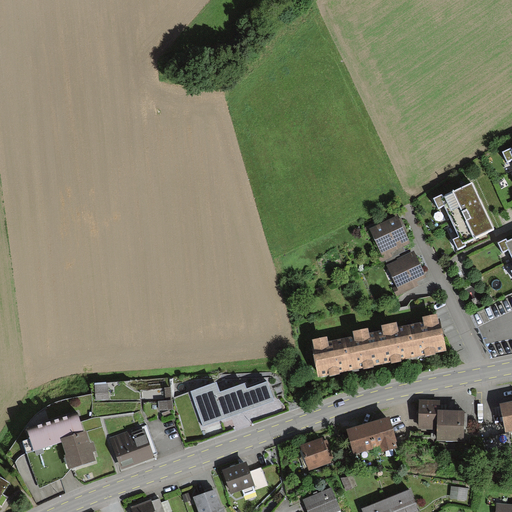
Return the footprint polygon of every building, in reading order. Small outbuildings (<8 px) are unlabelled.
[(511,149),(501,155),(511,175),(511,149)] [(433,199),(457,246),(492,229),(467,181),(433,199)] [(409,239),(395,210),(364,225),(380,259),(392,253),(390,249),(409,239)] [(511,236),(496,244),(511,275),(511,236)] [(413,249),(386,262),(400,292),(419,282),(416,277),(424,273),(413,249)] [(380,330),(386,363),(391,362),(392,363),(402,361),(401,360),(425,354),(426,356),(436,354),(436,352),(446,350),(440,318),(439,318),(438,313),(422,316),(423,321),(398,326),(397,321),(381,324),(382,330),(380,330)] [(373,365),(386,363),(380,330),(369,333),(368,328),(352,331),(353,336),(328,341),(327,337),(313,340),(314,344),(312,345),(318,376),(329,374),(330,376),(340,374),(340,372),(363,367),(364,369),(373,367),(373,365)] [(144,400),(173,399),(172,380),(144,381),(144,400)] [(216,382),(191,392),(203,425),(273,400),(267,382),(247,389),(245,384),(220,393),(216,382)] [(111,400),(110,384),(97,384),(98,400),(111,400)] [(175,401),(161,401),(160,412),(175,412),(175,401)] [(440,431),(440,412),(440,401),(419,401),(419,431),(440,431)] [(511,402),(502,405),(508,431),(511,429),(511,402)] [(27,422),(34,445),(65,435),(72,458),(74,466),(96,459),(79,406),(27,422)] [(464,441),(465,413),(440,412),(440,431),(439,440),(464,441)] [(397,445),(389,417),(368,424),(376,451),(397,445)] [(376,451),(368,424),(345,431),(353,458),(376,451)] [(121,465),(158,452),(149,425),(112,437),(121,465)] [(65,435),(34,445),(25,447),(38,485),(61,476),(72,458),(65,435)] [(320,439),(300,447),(309,470),(329,462),(320,439)] [(257,480),(249,459),(223,469),(231,490),(257,480)] [(0,500),(9,488),(0,482),(0,500)] [(309,511),(329,511),(341,507),(331,484),(303,496),(309,511)] [(468,488),(451,486),(450,498),(467,500),(468,488)] [(416,511),(408,489),(385,498),(389,511),(416,511)] [(220,511),(214,492),(194,498),(198,511),(220,511)] [(389,511),(385,498),(360,508),(361,511),(389,511)] [(159,511),(155,500),(134,507),(135,511),(159,511)]
